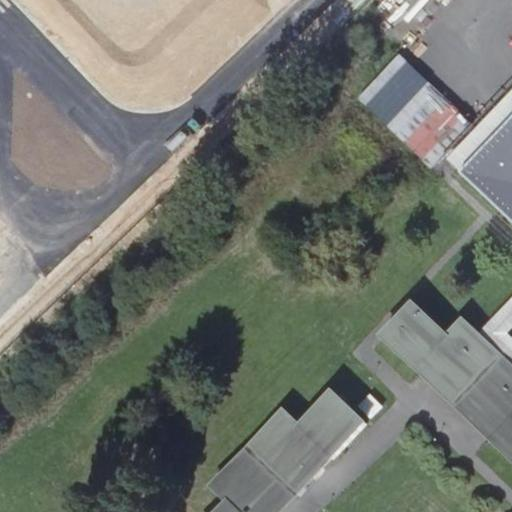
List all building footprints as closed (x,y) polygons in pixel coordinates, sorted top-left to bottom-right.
[(402,53),(361,97),(431,163),(473,119),(402,53)] [(511,124),(463,176),(511,222),(511,124)] [(511,302),(480,336),(511,366),(511,302)] [(415,306),(385,339),(417,371),(419,369),(422,371),(511,458),(511,366),(464,321),(448,337),(415,306)] [(277,511),(327,461),(329,458),(332,460),(366,424),(334,393),(301,426),(285,410),(214,487),(230,502),(220,511),(277,511)]
